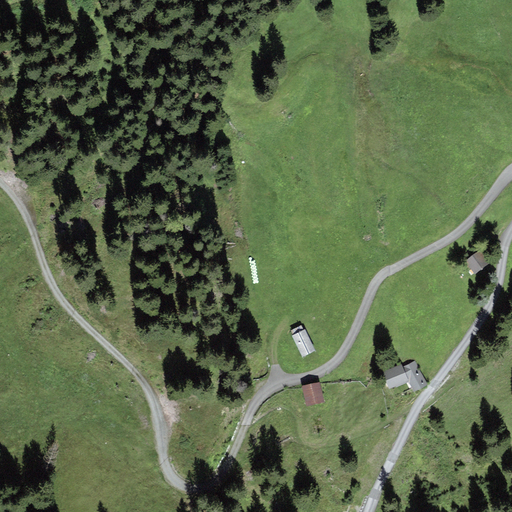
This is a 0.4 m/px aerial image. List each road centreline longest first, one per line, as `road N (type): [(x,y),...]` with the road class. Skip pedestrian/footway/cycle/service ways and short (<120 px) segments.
road 1 (track): [(0,177),(19,189),(50,278),(162,407),(166,469),(192,495),(217,486),(258,390),(328,367),(380,273),(460,229),(511,166)]
road 2 (unclassified): [(511,226),(494,289),(432,378),(369,511)]
